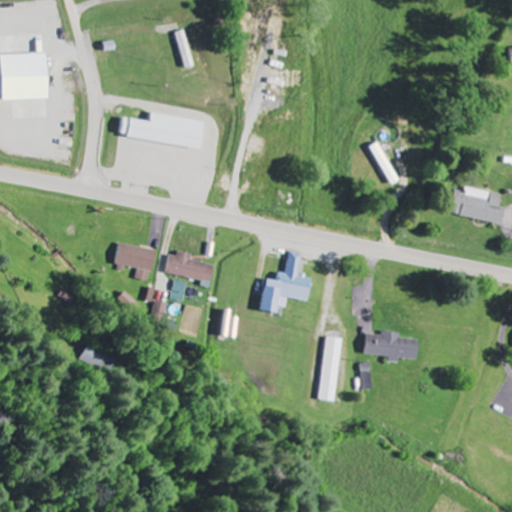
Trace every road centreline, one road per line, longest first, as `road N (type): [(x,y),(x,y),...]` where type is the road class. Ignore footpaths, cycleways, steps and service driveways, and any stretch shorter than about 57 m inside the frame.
road 1 (secondary): [(511,276),(0,172)]
road 2 (residential): [(84,190),(97,131),(69,0)]
